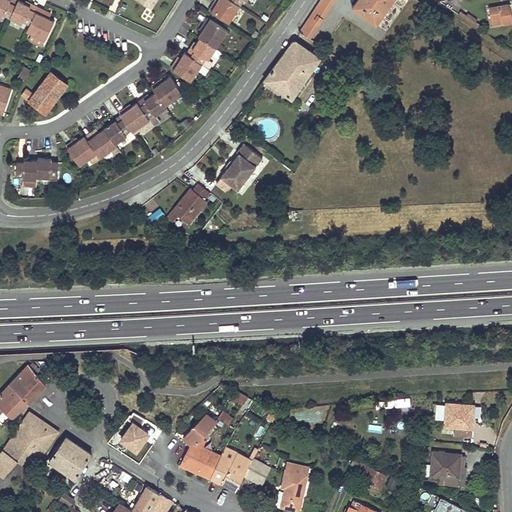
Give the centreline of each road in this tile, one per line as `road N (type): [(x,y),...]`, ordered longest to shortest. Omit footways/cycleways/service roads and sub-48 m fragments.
road 1 (trunk): [(0,334),(511,305)]
road 2 (trunk): [(511,280),(0,308)]
road 3 (residential): [(306,0),(178,162),(94,203),(43,215),(0,212)]
road 4 (residential): [(0,131),(60,125),(158,48)]
road 5 (residential): [(92,442),(60,419),(59,391),(78,379),(101,382),(111,407),(100,430)]
